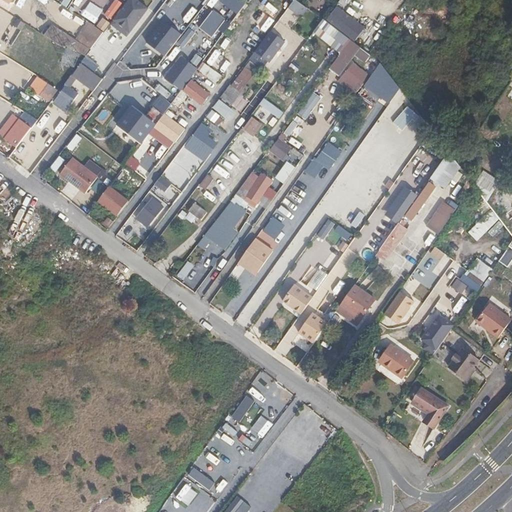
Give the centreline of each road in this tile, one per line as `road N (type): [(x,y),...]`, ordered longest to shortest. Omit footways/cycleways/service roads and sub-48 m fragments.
road 1 (residential): [(0,172),(285,372),(372,445),(385,466)]
road 2 (unknown): [(233,336),(382,135)]
road 3 (unknown): [(306,390),(403,266),(430,204)]
